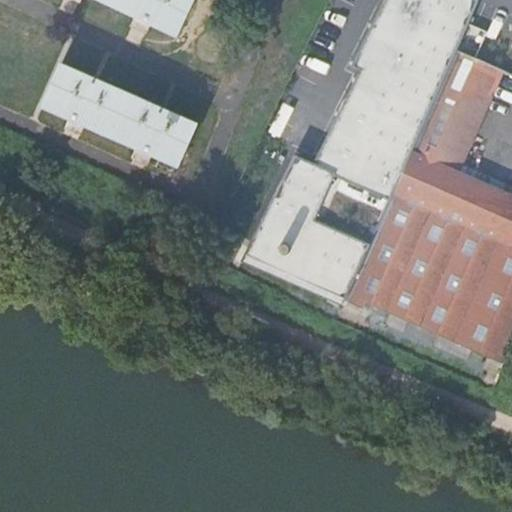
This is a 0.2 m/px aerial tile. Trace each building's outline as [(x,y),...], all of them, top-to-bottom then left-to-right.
[(103,0),(136,15),(149,22),(177,35),(193,0),(103,0)] [(511,0),(408,0),(398,22),(503,70),(511,74),(511,0)] [(372,304),(507,361),(511,349),(511,193),(459,171),(464,160),(457,157),(481,101),(487,104),(503,70),(398,22),(371,10),(324,118),(352,129),(341,155),(313,143),(284,209),(261,262),(366,308),(368,302),(372,304)] [(146,29),(149,22),(136,15),(132,22),(146,29)] [(136,147),(150,153),(177,166),(196,123),(63,64),(44,106),(70,118),(84,124),(136,147)] [(84,124),(70,118),(67,124),(81,131),(84,124)] [(267,123),(235,187),(262,199),(290,133),(267,123)] [(262,199),(264,200),(284,209),(313,143),(290,133),(262,199)] [(147,159),(150,153),(136,147),(133,153),(147,159)] [(235,187),(209,240),(242,254),(264,200),(262,199),(235,187)] [(264,200),(242,254),(261,262),(284,209),(264,200)]
